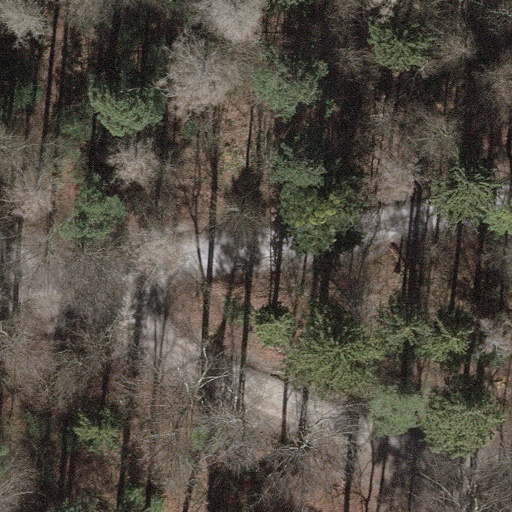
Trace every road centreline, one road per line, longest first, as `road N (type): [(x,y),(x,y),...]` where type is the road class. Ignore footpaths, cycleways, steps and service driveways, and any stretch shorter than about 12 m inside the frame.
road 1 (track): [(511,462),(297,410),(0,244)]
road 2 (track): [(0,298),(358,231),(511,189)]
